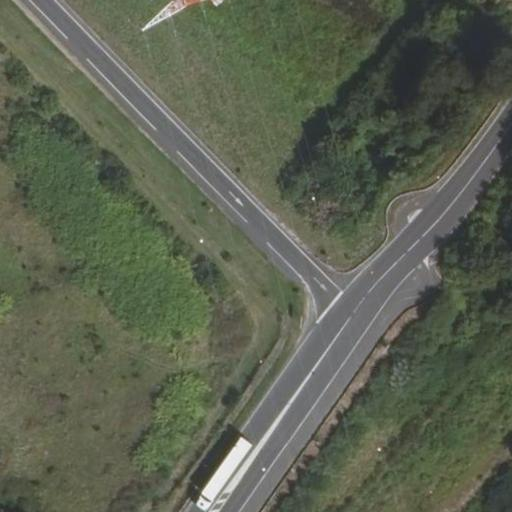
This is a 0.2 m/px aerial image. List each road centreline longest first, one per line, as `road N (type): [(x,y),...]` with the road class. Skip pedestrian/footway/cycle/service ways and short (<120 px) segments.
road 1 (secondary): [(39,0),(347,319)]
road 2 (tertiary): [(511,120),(347,319)]
road 3 (secondary): [(347,319),(214,511)]
